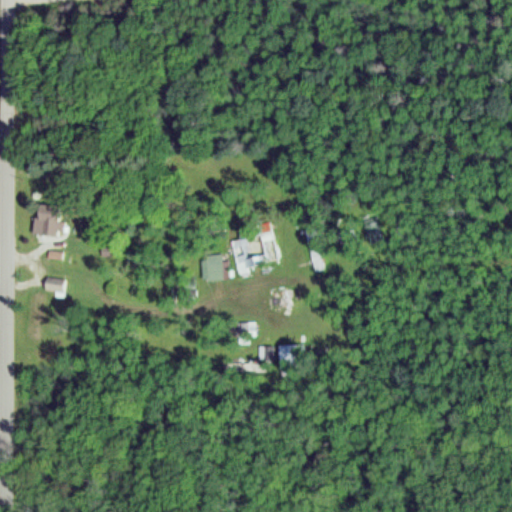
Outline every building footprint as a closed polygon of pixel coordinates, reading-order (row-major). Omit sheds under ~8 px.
[(61,219),(64,205),(37,201),(32,232),(60,236),(61,230),(68,231),(69,221),(61,219)] [(279,263),(274,222),(256,224),(257,234),(233,236),(237,268),(279,263)] [(228,254),(201,254),(201,279),(228,279),(228,254)] [(42,289),(63,291),(64,278),(43,276),(42,289)] [(284,343),(284,364),(314,364),(314,343),(284,343)]
